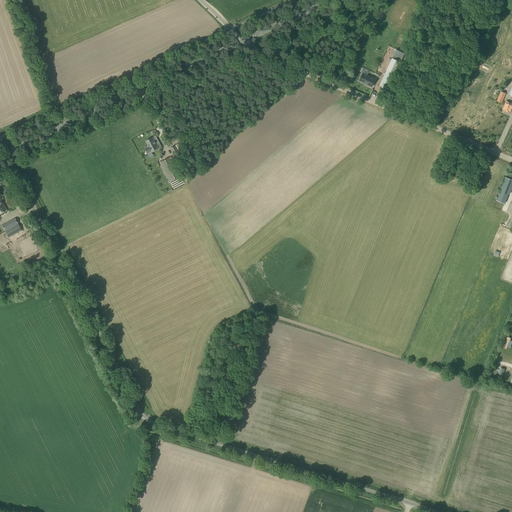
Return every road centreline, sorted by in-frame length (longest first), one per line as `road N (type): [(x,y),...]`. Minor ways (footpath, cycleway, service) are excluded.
road 1 (unclassified): [(437,511),(156,427),(136,404),(4,152)]
road 2 (unclassified): [(511,160),(241,41)]
road 3 (tertiary): [(4,152),(241,41)]
